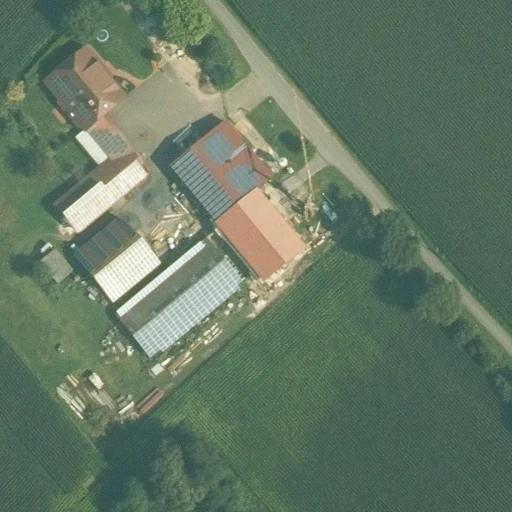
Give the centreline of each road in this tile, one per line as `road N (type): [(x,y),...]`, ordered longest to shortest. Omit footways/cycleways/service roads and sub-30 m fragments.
road 1 (unclassified): [(223,0),(511,339)]
road 2 (unknown): [(218,0),(107,130)]
